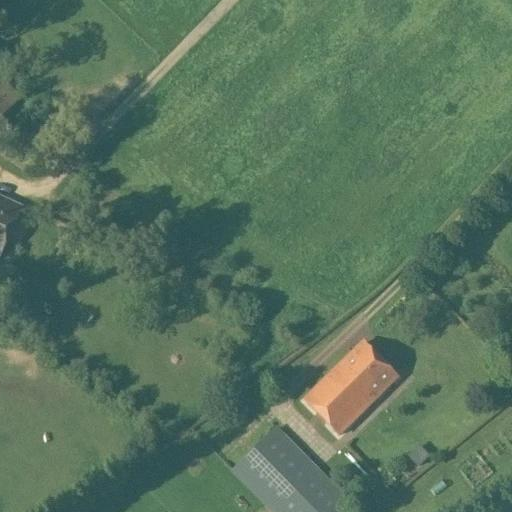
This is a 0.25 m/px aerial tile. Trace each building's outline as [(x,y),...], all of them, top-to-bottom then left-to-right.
[(0,76),(0,122),(22,98),(0,76)] [(0,198),(0,259),(23,209),(0,198)] [(339,437),(398,378),(365,344),(305,402),(339,437)] [(277,428),(232,473),(269,511),(340,511),(350,502),(277,428)] [(418,467),(429,457),(418,445),(407,456),(418,467)]
